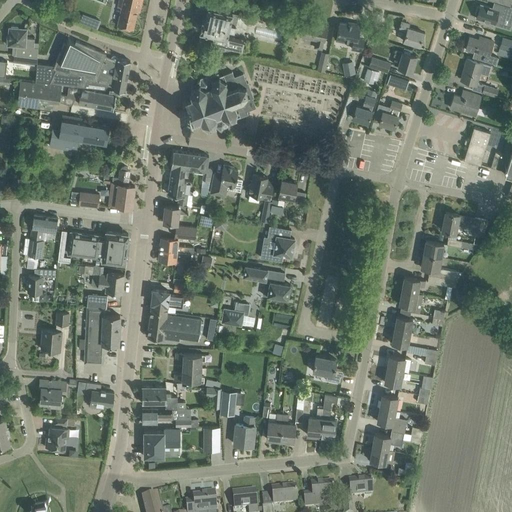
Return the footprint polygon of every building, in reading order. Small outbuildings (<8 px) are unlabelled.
[(140,11),(142,0),(119,0),(118,6),(122,7),(118,25),(133,28),(137,10),(140,11)] [(477,6),(475,14),(476,14),(475,17),(485,20),(485,22),(493,25),(494,23),(501,25),(504,15),(511,17),(511,7),(494,1),(492,7),(480,4),(479,6),(477,6)] [(235,24),(236,24),(239,13),(208,6),(205,20),(202,19),(200,30),(213,33),(212,41),(242,48),(244,40),(227,36),(228,28),(234,29),(235,24)] [(324,41),(328,25),(306,20),(302,36),(316,39),(315,47),(322,48),(323,40),(324,41)] [(399,29),(406,31),(404,40),(419,45),(424,32),(408,27),(409,23),(401,20),(399,29)] [(358,36),(360,24),(348,21),(348,23),(340,21),(336,39),(352,43),(351,48),(361,50),(364,37),(358,36)] [(26,37),(27,28),(18,27),(18,26),(11,25),(11,27),(9,27),(8,36),(7,36),(6,42),(8,42),(8,44),(17,45),(15,54),(12,53),(12,54),(37,57),(38,57),(38,47),(34,47),(35,38),(26,37)] [(375,35),(387,39),(390,29),(378,25),(375,35)] [(36,80),(85,85),(89,76),(101,82),(113,84),(112,87),(125,89),(130,60),(119,58),(112,57),(105,54),(106,52),(76,39),(75,41),(68,36),(66,42),(64,42),(55,64),(37,62),(37,63),(36,80)] [(469,36),(466,49),(474,51),(473,56),(482,59),(496,63),(498,57),(489,54),(494,40),(483,37),(482,40),(478,39),(469,36)] [(499,48),(511,51),(511,38),(503,36),(499,48)] [(416,55),(411,53),(412,49),(404,46),(403,51),(396,49),(393,55),(400,58),(398,66),(412,70),(416,55)] [(322,50),(317,69),(324,70),(329,52),(322,50)] [(9,60),(37,63),(37,62),(37,57),(10,53),(9,60)] [(372,56),(369,66),(388,72),(391,62),(372,56)] [(488,74),(491,65),(467,58),(464,67),(466,68),(463,80),(476,84),(480,72),(488,74)] [(353,60),(342,62),(344,74),(355,73),(353,60)] [(363,80),(374,83),(378,70),(367,67),(363,80)] [(180,110),(179,111),(180,112),(183,119),(182,120),(184,121),(185,120),(188,119),(188,120),(190,121),(191,121),(193,120),(194,125),(196,124),(195,123),(201,121),(202,123),(200,124),(201,125),(202,124),(208,128),(207,130),(208,130),(209,128),(215,126),(221,130),(228,128),(229,121),(235,118),(236,119),(237,118),(236,117),(248,113),(247,110),(256,106),(252,97),(254,96),(248,81),(247,82),(243,73),(234,76),(232,70),(227,72),(219,75),(218,73),(210,76),(212,79),(211,79),(207,75),(200,77),(199,85),(193,87),(192,86),(191,87),(192,88),(191,95),(189,95),(190,96),(191,96),(192,99),(186,101),(186,99),(185,100),(183,102),(182,104),(183,107),(185,108),(186,108),(181,110),(180,110)] [(409,79),(390,73),(387,82),(406,89),(409,79)] [(17,104),(52,108),(53,100),(60,101),(61,93),(60,93),(60,86),(19,80),(17,104)] [(482,91),(496,95),(498,88),(484,84),(482,91)] [(92,90),(92,87),(87,87),(87,88),(81,87),(69,86),(67,94),(61,93),(60,101),(72,104),(76,96),(80,96),(79,103),(91,105),(93,95),(91,95),(91,92),(94,93),(94,90),(92,90)] [(110,90),(109,94),(102,92),(103,89),(92,87),(92,90),(94,90),(94,93),(91,92),(91,95),(93,95),(91,105),(113,109),(117,91),(110,90)] [(461,96),(454,94),(450,106),(463,110),(463,108),(475,112),(475,114),(476,112),(484,115),(485,109),(478,106),(481,95),(463,90),(461,96)] [(353,117),(368,122),(373,104),(376,97),(366,94),(364,101),(368,102),(366,108),(356,105),(353,117)] [(390,107),(394,108),(392,113),(383,110),(379,122),(394,127),(402,102),(392,99),(390,107)] [(81,120),(82,118),(63,114),(60,130),(53,129),(50,145),(76,150),(78,139),(106,144),(109,125),(81,120)] [(469,140),(466,139),(464,143),(468,144),(464,159),(480,164),(490,131),(474,126),(469,140)] [(171,171),(179,172),(178,180),(183,180),(185,168),(189,168),(191,152),(173,150),(171,166),(172,166),(171,171)] [(491,166),(497,168),(502,152),(496,150),(491,166)] [(191,152),(189,168),(203,170),(203,174),(212,175),(213,167),(207,166),(209,155),(191,152)] [(212,187),(211,192),(225,195),(226,188),(227,185),(235,186),(238,190),(240,190),(243,179),(236,178),(238,169),(234,168),(234,166),(224,164),(222,173),(221,178),(214,177),(212,187)] [(113,176),(112,182),(128,184),(130,169),(129,169),(129,168),(128,167),(128,166),(127,166),(127,165),(126,165),(125,165),(124,165),(123,165),(122,165),(122,166),(121,167),(121,168),(119,168),(118,176),(113,176)] [(179,202),(179,203),(188,205),(188,204),(187,204),(188,193),(185,193),(186,181),(186,180),(186,181),(183,180),(178,180),(179,172),(171,171),(168,193),(179,194),(178,202),(179,202)] [(260,197),(270,199),(274,181),(266,180),(267,176),(253,173),(252,184),(249,183),(248,192),(260,194),(260,197)] [(279,195),(298,199),(297,202),(303,204),(306,192),(295,190),(297,182),(282,179),(279,195)] [(109,203),(109,204),(132,207),(135,185),(128,184),(112,182),(112,183),(111,183),(110,195),(112,195),(111,204),(109,203)] [(79,203),(98,205),(100,192),(81,190),(79,203)] [(264,199),(261,220),(268,222),(272,201),(264,199)] [(179,203),(178,206),(165,205),(163,221),(179,223),(180,211),(187,212),(188,205),(179,203)] [(272,203),(271,211),(282,212),(283,205),(278,204),(272,203)] [(455,232),(457,224),(472,227),(471,233),(483,235),(486,219),(475,217),(459,214),(445,211),(442,229),(455,232)] [(41,255),(44,239),(46,240),(47,230),(56,231),(58,216),(34,213),(29,253),(41,255)] [(201,214),(199,224),(211,226),(213,216),(201,214)] [(225,228),(227,218),(215,216),(214,226),(225,228)] [(175,235),(195,238),(196,226),(176,224),(175,235)] [(260,256),(281,260),(283,254),(291,256),(292,253),(294,254),(295,247),(293,246),(295,238),(289,237),(291,229),(291,228),(269,225),(267,236),(264,235),(264,236),(262,246),(260,256)] [(71,231),(68,252),(98,256),(98,253),(103,253),(102,259),(125,262),(128,233),(106,230),(105,239),(100,238),(101,235),(71,231)] [(162,236),(160,249),(193,252),(194,246),(177,244),(178,238),(162,236)] [(448,237),(447,244),(461,246),(462,240),(448,237)] [(423,253),(441,256),(444,243),(426,240),(423,253)] [(0,267),(1,268),(0,273),(3,273),(8,273),(9,255),(0,254),(1,243),(0,243),(0,267)] [(160,249),(159,259),(175,261),(175,264),(184,265),(191,265),(193,252),(160,249)] [(428,274),(451,278),(456,279),(461,271),(439,267),(441,256),(423,253),(421,266),(429,268),(428,274)] [(200,265),(210,266),(211,256),(202,254),(200,265)] [(84,272),(93,273),(92,285),(106,287),(105,290),(123,292),(125,273),(108,271),(107,274),(103,273),(104,266),(85,264),(84,272)] [(267,295),(273,296),(273,297),(274,299),(276,300),(277,300),(278,299),(279,299),(280,297),(288,298),(290,284),(283,282),(285,272),(245,265),(243,276),(265,280),(264,286),(269,287),(267,295)] [(55,276),(55,269),(35,268),(34,275),(29,274),(28,292),(42,292),(43,275),(55,276)] [(428,274),(427,281),(449,285),(451,278),(428,274)] [(403,282),(402,289),(417,292),(419,285),(425,286),(426,280),(404,276),(405,276),(404,282),(403,282)] [(175,282),(174,289),(186,291),(187,283),(175,282)] [(153,288),(147,336),(179,340),(180,337),(198,339),(200,326),(201,320),(201,319),(175,315),(176,305),(183,306),(184,295),(170,294),(170,290),(153,288)] [(402,289),(400,297),(401,297),(400,303),(399,302),(399,304),(411,307),(410,311),(419,313),(423,293),(417,292),(402,289)] [(466,292),(461,296),(467,302),(471,298),(466,292)] [(88,293),(87,305),(106,306),(108,294),(88,293)] [(223,307),(221,321),(242,325),(244,314),(248,314),(250,303),(236,300),(235,309),(223,307)] [(106,306),(87,305),(84,362),(104,363),(105,343),(119,344),(120,315),(110,314),(110,308),(106,308),(106,306)] [(434,308),(433,315),(444,317),(445,310),(434,308)] [(68,324),(69,312),(57,311),(56,330),(43,329),(42,348),(60,350),(62,323),(68,324)] [(396,321),(394,328),(410,331),(412,318),(398,315),(397,321),(396,321)] [(432,323),(443,324),(444,317),(433,315),(432,323)] [(210,317),(207,338),(213,339),(216,318),(210,317)] [(394,328),(393,336),(394,336),(393,342),(407,345),(410,331),(394,328)] [(276,343),(274,353),(280,354),(283,345),(276,343)] [(427,347),(426,354),(436,356),(437,349),(427,347)] [(184,358),(183,366),(201,367),(202,359),(205,359),(205,353),(176,352),(176,358),(184,358)] [(389,360),(387,368),(402,370),(405,357),(391,354),(389,360)] [(426,354),(424,362),(435,363),(436,356),(426,354)] [(327,373),(326,379),(341,382),(344,368),(335,366),(337,359),(316,355),(313,370),(327,373)] [(183,366),(183,374),(175,373),(174,379),(204,381),(204,375),(201,375),(201,367),(183,366)] [(387,368),(386,375),(387,376),(385,381),(400,384),(402,370),(387,368)] [(423,378),(421,386),(430,388),(432,380),(426,379),(423,378)] [(67,381),(40,379),(40,387),(42,387),(40,402),(52,403),(52,405),(60,405),(62,388),(66,389),(67,381)] [(100,390),(101,383),(87,381),(86,388),(92,389),(90,405),(104,407),(105,403),(112,404),(114,391),(100,390)] [(152,385),(142,385),(142,402),(152,402),(166,402),(166,406),(166,407),(185,407),(185,401),(177,401),(177,395),(171,395),(171,392),(166,392),(166,385),(152,385)] [(420,386),(418,393),(429,395),(430,388),(421,386),(420,386)] [(212,407),(218,407),(220,389),(214,389),(212,407)] [(222,389),(220,413),(234,414),(235,403),(237,391),(222,389)] [(325,393),(324,399),(337,402),(338,396),(325,393)] [(380,407),(395,410),(398,396),(383,393),(382,399),(381,399),(380,407)] [(418,393),(417,401),(427,403),(429,395),(418,393)] [(262,416),(269,417),(270,405),(263,404),(262,416)] [(320,435),(334,436),(336,418),(328,418),(331,411),(328,410),(330,406),(324,404),(323,407),(320,435)] [(307,434),(320,435),(323,407),(317,406),(316,416),(309,415),(307,434)] [(142,407),(142,422),(144,422),(152,422),(158,422),(158,418),(171,418),(176,418),(185,418),(185,407),(166,407),(166,408),(158,408),(158,407),(152,407),(142,407)] [(394,416),(395,410),(380,407),(378,415),(379,415),(378,421),(394,424),(393,430),(404,432),(406,418),(394,416)] [(267,438),(280,439),(283,412),(277,412),(276,421),(268,420),(267,438)] [(280,439),(294,441),(295,423),(288,422),(289,413),(283,412),(280,439)] [(250,437),(254,437),(255,424),(253,424),(254,416),(246,415),(245,424),(236,423),(234,442),(249,444),(250,437)] [(47,437),(46,446),(55,447),(55,448),(65,449),(66,437),(68,437),(69,427),(67,427),(63,426),(60,426),(54,426),(50,425),(49,433),(49,437),(47,437)] [(204,426),(204,450),(220,449),(220,426),(204,426)] [(411,433),(421,435),(423,427),(412,426),(411,433)] [(144,455),(164,455),(164,445),(180,445),(180,428),(163,428),(163,430),(144,430),(144,455)] [(374,438),(372,446),(388,449),(389,442),(402,445),(404,432),(393,430),(392,436),(376,432),(375,438),(374,438)] [(0,432),(0,446),(10,444),(8,431),(0,432)] [(411,433),(410,440),(420,442),(421,435),(411,433)] [(372,446),(371,454),(372,454),(371,460),(385,462),(388,449),(372,446)] [(177,454),(181,460),(189,455),(185,449),(177,454)] [(404,474),(413,476),(414,468),(405,467),(404,474)] [(351,496),(372,494),(371,477),(349,480),(351,496)] [(313,499),(334,497),(333,482),(311,484),(312,492),(304,493),(305,507),(314,506),(313,499)] [(274,503),(297,501),(295,486),(272,488),(274,503)] [(233,492),(235,509),(249,507),(249,511),(260,511),(262,511),(262,508),(257,508),(255,490),(233,492)] [(202,511),(217,511),(215,491),(206,492),(206,494),(193,496),(193,499),(186,500),(186,511),(202,511)] [(145,511),(170,511),(170,508),(163,509),(161,504),(159,504),(156,494),(142,498),(145,511)] [(344,498),(344,511),(352,511),(351,497),(344,498)]
